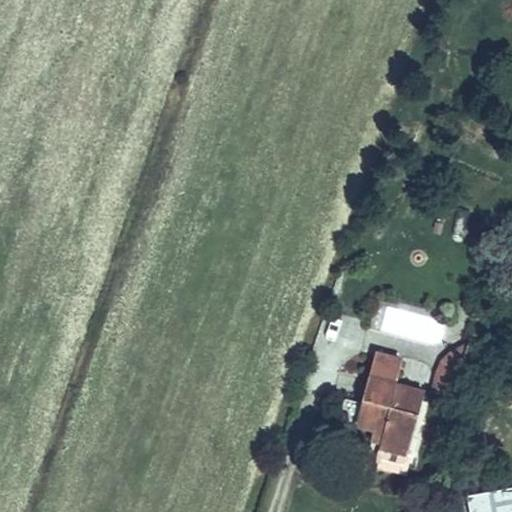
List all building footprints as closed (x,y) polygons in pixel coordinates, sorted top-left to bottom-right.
[(463,351),(436,349),(433,390),(461,392),(463,351)] [(430,415),(375,398),(361,440),(378,445),(391,450),(387,462),(381,481),(411,490),(417,471),(413,470),(430,415)] [(460,425),(467,405),(454,400),(447,420),(460,425)] [(493,423),(508,444),(511,440),(511,415),(509,411),(505,414),(503,412),(495,419),(496,420),(493,423)] [(374,457),(387,462),(391,450),(378,445),(374,457)] [(511,511),(511,483),(466,492),(469,511),(511,511)]
